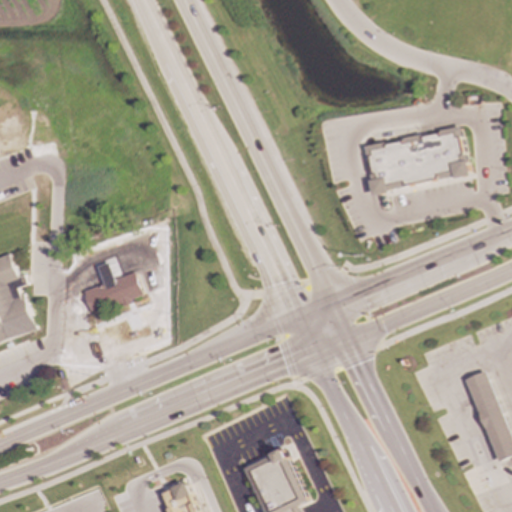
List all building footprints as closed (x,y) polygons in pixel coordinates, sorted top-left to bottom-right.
[(366,147),(369,157),(370,157),(374,174),(372,174),(377,196),(391,193),(390,190),(456,176),(457,179),(471,176),(466,154),(465,154),(461,137),(462,137),(460,127),(440,131),(441,133),(423,137),(423,135),(403,139),(404,141),(387,145),(387,143),(366,147)] [(0,259),(11,255),(20,278),(25,276),(29,285),(19,289),(22,295),(25,294),(38,330),(0,344),(0,259)] [(86,292),(95,315),(124,304),(125,307),(135,303),(134,300),(146,295),(137,272),(118,280),(111,263),(100,267),(107,284),(86,292)] [(469,380),(489,372),(511,427),(511,458),(503,462),(469,380)] [(247,469),(268,511),(301,511),(299,507),(311,502),(286,450),(247,469)] [(165,494),(176,490),(175,489),(189,483),(194,495),(193,496),(199,511),(171,511),(170,509),(172,509),(165,494)]
